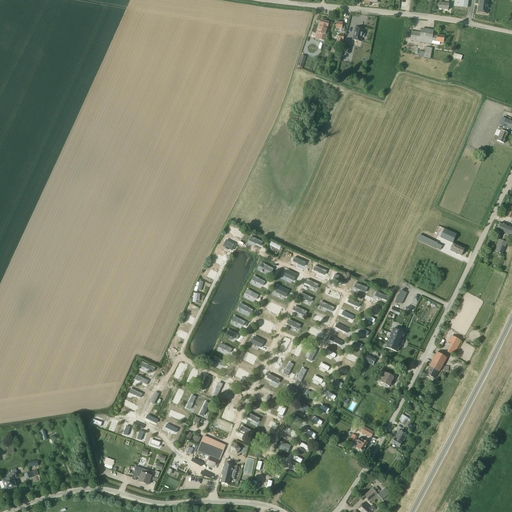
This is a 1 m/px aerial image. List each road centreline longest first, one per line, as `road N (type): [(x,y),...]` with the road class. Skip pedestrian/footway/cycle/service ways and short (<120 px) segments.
road 1 (residential): [(332,511),(411,385),(511,173)]
road 2 (unclassified): [(13,511),(87,489),(169,504),(257,501),(282,511)]
road 3 (unclassified): [(511,32),(267,0)]
road 4 (tertiary): [(417,511),(511,325)]
